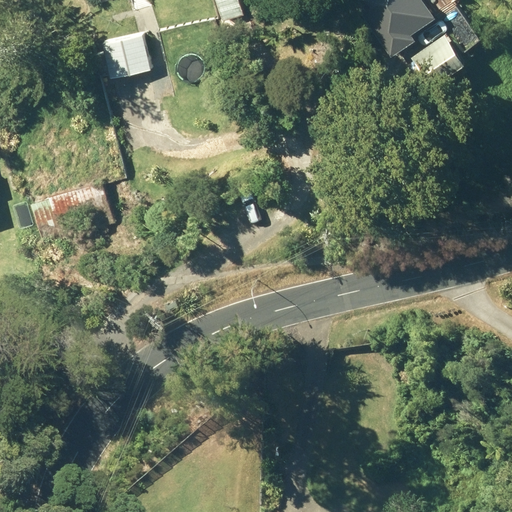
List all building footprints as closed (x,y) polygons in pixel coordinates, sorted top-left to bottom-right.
[(222,0),(228,17),(251,11),(248,0),(222,0)] [(356,0),(396,52),(422,35),(417,28),(442,12),(434,0),(356,0)] [(419,54),(440,83),(474,59),(453,29),(419,54)] [(108,38),(115,75),(157,66),(150,30),(108,38)] [(172,103),(177,131),(216,122),(210,95),(172,103)] [(147,180),(150,197),(179,190),(175,174),(147,180)] [(37,198),(46,234),(65,230),(66,232),(120,221),(110,178),(55,190),(56,194),(37,198)]
